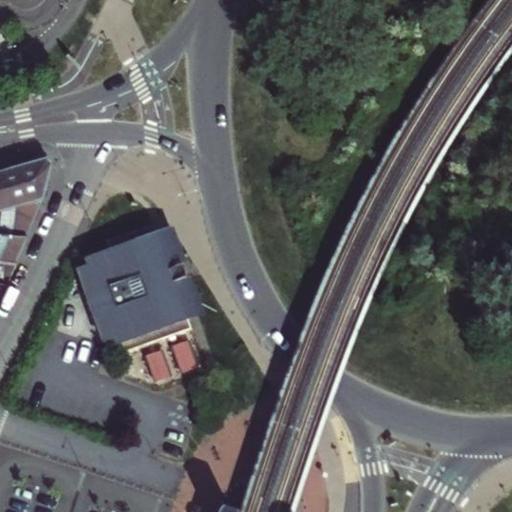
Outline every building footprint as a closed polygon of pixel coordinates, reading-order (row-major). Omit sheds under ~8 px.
[(0,277),(8,278),(42,206),(52,167),(46,161),(0,175),(0,277)] [(124,354),(192,332),(187,316),(191,315),(166,240),(162,241),(156,226),(110,241),(115,257),(90,265),(93,272),(82,276),(99,327),(110,324),(113,333),(116,340),(119,339),(124,354)] [(110,324),(99,327),(102,337),(113,333),(110,324)] [(191,338),(141,355),(151,384),(201,367),(191,338)] [(275,511),(271,506),(265,501),(256,498),(249,499),(245,500),(238,505),(234,511),(232,511),(231,511),(275,511)]
